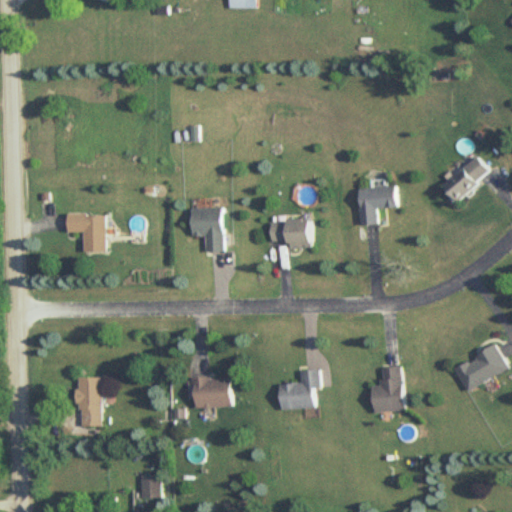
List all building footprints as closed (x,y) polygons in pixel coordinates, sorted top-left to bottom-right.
[(462,203),(493,172),(478,157),(447,188),(462,203)] [(403,208),(401,187),(365,189),(367,226),(384,225),(383,209),(403,208)] [(200,209),(201,237),(213,237),(214,254),(232,254),(230,208),(200,209)] [(113,215),(74,215),(74,233),(91,233),(91,253),(113,253),(113,215)] [(278,222),(278,243),(296,243),(296,249),(321,249),(321,222),(278,222)] [(472,392),(511,368),(499,345),(458,369),(472,392)] [(386,385),(377,386),(379,413),(410,411),(407,367),(385,368),(386,385)] [(321,409),(320,389),(326,389),(325,370),(305,371),(306,384),(284,385),(285,411),(321,409)] [(108,378),(86,378),(86,428),(108,428),(108,378)] [(237,378),(198,379),(198,409),(238,408),(237,378)] [(146,477),(146,499),(165,499),(165,477),(146,477)]
